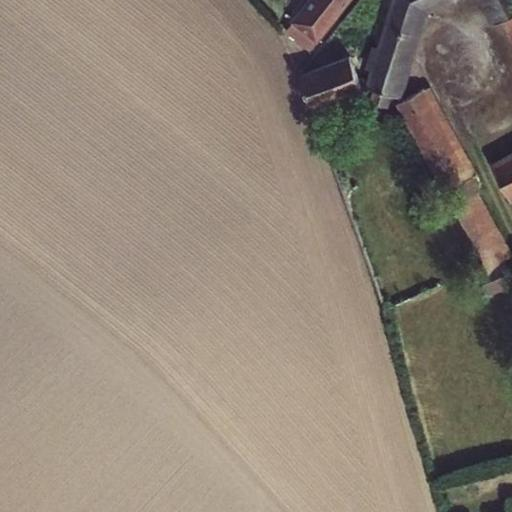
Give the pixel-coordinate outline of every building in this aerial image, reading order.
[(350,0),(309,0),(293,21),(317,41),(350,0)] [(399,96),(425,9),(443,0),(393,0),(380,46),(373,70),(369,80),(359,79),(350,56),(300,75),(311,104),(362,85),(368,86),(377,89),(373,102),(388,108),(392,94),(399,96)] [(511,0),(483,0),(495,23),(503,19),(511,38),(511,154),(493,164),(511,199),(511,198),(511,0)] [(317,41),(293,21),(286,30),(310,50),(317,41)] [(365,67),(373,70),(380,46),(372,44),(365,67)] [(480,190),(424,88),(398,103),(466,229),(487,218),(474,193),(480,190)] [(487,218),(493,214),(480,190),(474,193),(487,218)] [(509,257),(487,218),(466,229),(484,265),(487,269),(504,259),(509,257)] [(511,284),(511,277),(504,259),(487,269),(484,265),(476,268),(488,295),(511,284)]
